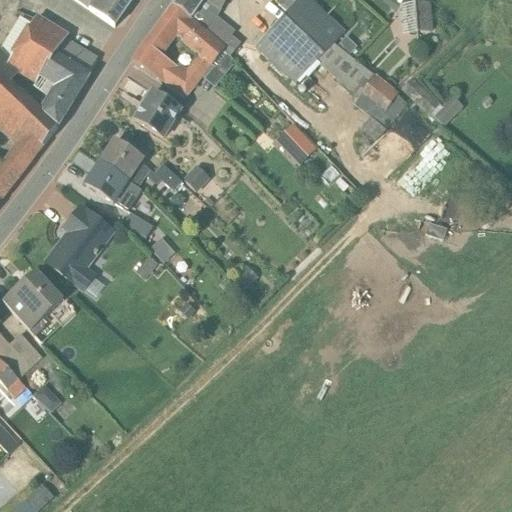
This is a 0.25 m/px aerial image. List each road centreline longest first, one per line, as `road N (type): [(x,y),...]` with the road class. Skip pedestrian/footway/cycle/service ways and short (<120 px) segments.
road 1 (residential): [(0,237),(162,0)]
road 2 (track): [(381,191),(249,58),(248,0)]
